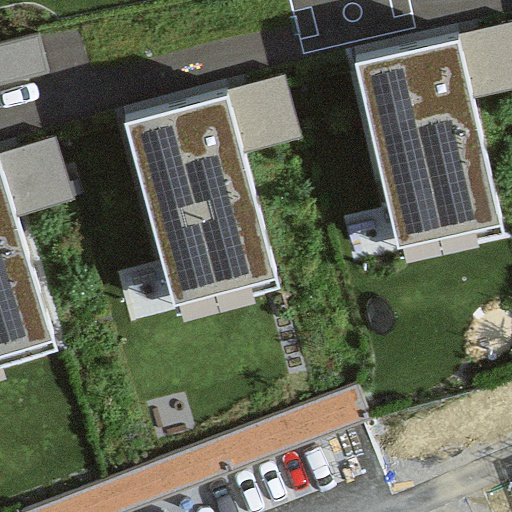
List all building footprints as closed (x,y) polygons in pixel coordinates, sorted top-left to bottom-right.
[(511,225),(468,23),(357,47),(402,253),(511,228),(511,225)] [(0,76),(50,63),(40,25),(0,35),(0,76)] [(235,68),(125,95),(177,300),(287,273),(235,68)] [(0,104),(36,97),(31,72),(0,78),(0,104)] [(3,128),(0,128),(0,350),(67,329),(3,128)] [(349,390),(24,509),(24,511),(129,511),(363,427),(349,390)]
